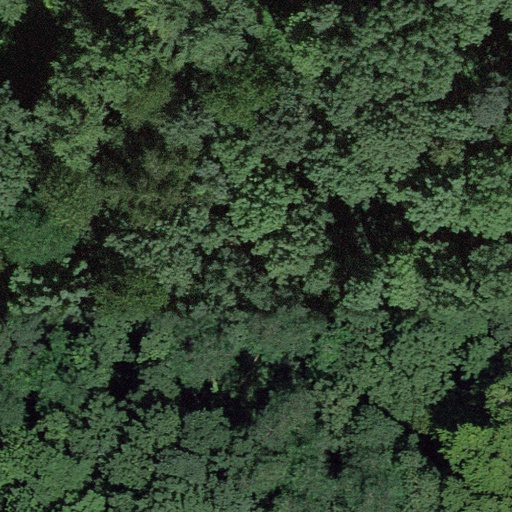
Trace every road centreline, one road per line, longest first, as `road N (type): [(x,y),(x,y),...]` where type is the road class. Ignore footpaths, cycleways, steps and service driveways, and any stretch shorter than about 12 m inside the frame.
road 1 (track): [(0,241),(511,101)]
road 2 (track): [(29,233),(240,0)]
